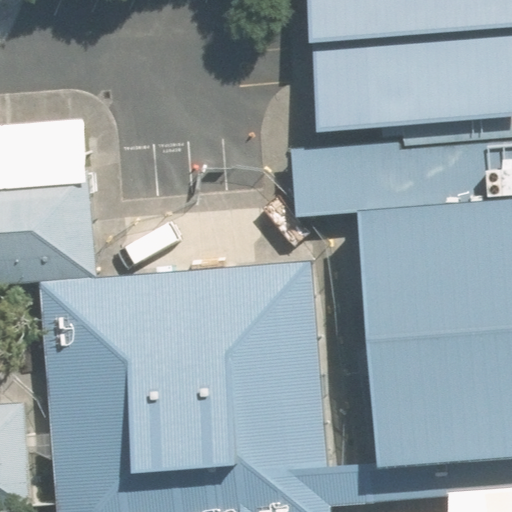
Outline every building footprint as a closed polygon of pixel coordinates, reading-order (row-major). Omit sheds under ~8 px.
[(511,0),(308,0),(312,43),(511,25),(511,0)] [(511,25),(312,43),(320,131),(511,114),(511,25)] [(511,199),(511,114),(320,131),(320,137),(290,139),(296,217),(356,212),(511,199)] [(0,507),(37,504),(28,401),(0,402),(0,276),(101,268),(92,164),(0,171),(0,507)] [(511,199),(356,212),(377,468),(511,456),(511,199)] [(50,281),(65,506),(102,503),(102,511),(243,511),(242,494),(335,487),(320,263),(50,281)] [(336,511),(335,487),(242,494),(243,511),(336,511)] [(65,506),(65,511),(102,511),(102,503),(65,506)]
